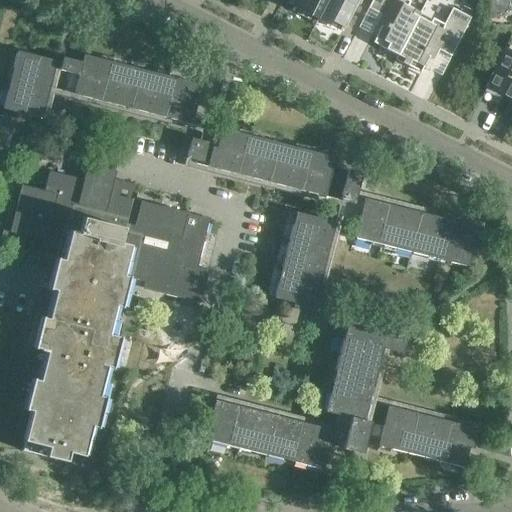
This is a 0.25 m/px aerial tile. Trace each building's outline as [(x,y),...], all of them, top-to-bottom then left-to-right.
[(316,20),(326,0),(295,0),(292,7),(316,20)] [(357,0),(326,0),(316,20),(328,25),(330,21),(343,28),(357,0)] [(397,54),(418,16),(419,12),(395,0),(371,0),(368,7),(381,14),(377,22),(381,24),(372,41),(397,54)] [(476,0),(466,0),(463,7),(472,11),(476,0)] [(492,20),(511,16),(508,0),(498,0),(488,2),(492,20)] [(442,28),(418,16),(397,54),(395,58),(420,72),(429,54),(433,56),(437,48),(451,55),(470,20),(451,10),(442,28)] [(485,86),(486,87),(481,96),(497,104),(501,95),(509,99),(511,93),(511,37),(510,37),(485,86)] [(8,83),(47,93),(55,61),(16,51),(8,83)] [(93,100),(104,60),(82,54),(80,62),(62,58),(58,71),(67,73),(62,92),(93,100)] [(134,68),(104,60),(93,100),(124,107),(134,68)] [(164,76),(134,68),(124,107),(154,115),(164,76)] [(195,84),(164,76),(154,115),(185,123),(195,84)] [(41,119),(47,93),(8,83),(2,109),(41,119)] [(239,175),(249,136),(220,129),(210,168),(239,175)] [(267,182),(277,143),(249,136),(239,175),(267,182)] [(202,163),(207,142),(190,138),(185,158),(202,163)] [(295,189),(305,150),(277,143),(267,182),(295,189)] [(333,157),(305,150),(295,189),(323,196),(333,157)] [(42,245),(37,244),(35,244),(33,244),(32,245),(31,245),(29,246),(28,248),(27,249),(27,250),(26,252),(24,251),(24,252),(22,261),(18,260),(18,261),(34,264),(35,265),(36,265),(38,264),(40,263),(42,262),(44,261),(47,261),(48,258),(56,260),(48,290),(54,292),(48,319),(41,317),(34,349),(41,351),(46,352),(40,380),(33,379),(26,411),(32,412),(23,451),(69,462),(71,453),(86,456),(92,427),(99,428),(106,396),(100,395),(107,367),(113,368),(121,336),(108,333),(115,306),(121,307),(128,277),(145,281),(143,288),(199,301),(207,270),(196,267),(208,219),(118,197),(120,189),(133,192),(134,184),(113,179),(114,171),(86,165),(83,180),(48,172),(43,192),(20,187),(9,232),(43,241),(42,245)] [(356,223),(363,197),(355,195),(360,176),(345,172),(333,217),(356,223)] [(353,237),(382,244),(392,205),(363,197),(356,223),(353,237)] [(410,252),(420,212),(392,205),(382,244),(410,252)] [(288,241),(328,251),(335,222),(295,212),(288,241)] [(438,259),(448,220),(420,212),(410,252),(438,259)] [(477,227),(448,220),(438,259),(467,266),(477,227)] [(320,280),(328,251),(288,241),(281,269),(320,280)] [(313,309),(320,280),(281,269),(273,298),(313,309)] [(338,355),(378,365),(382,349),(402,354),(405,342),(385,338),(386,337),(346,327),(338,355)] [(371,394),(378,365),(338,355),(331,384),(371,394)] [(324,412),(335,415),(364,422),(364,421),(371,394),(331,384),(324,412)] [(237,447),(247,408),(219,401),(208,440),(237,447)] [(407,452),(417,414),(388,407),(383,426),(380,439),(381,439),(379,445),(407,452)] [(265,455),(275,416),(247,408),(237,447),(265,455)] [(435,460),(445,421),(417,414),(407,452),(435,460)] [(332,430),(331,433),(345,437),(342,448),(362,453),(366,435),(380,439),(383,426),(364,421),(364,422),(335,415),(332,430)] [(294,462),(303,423),(275,416),(265,455),(294,462)] [(473,427),(445,421),(435,460),(463,467),(473,427)] [(322,469),(331,433),(332,430),(303,423),(294,462),(322,469)]
